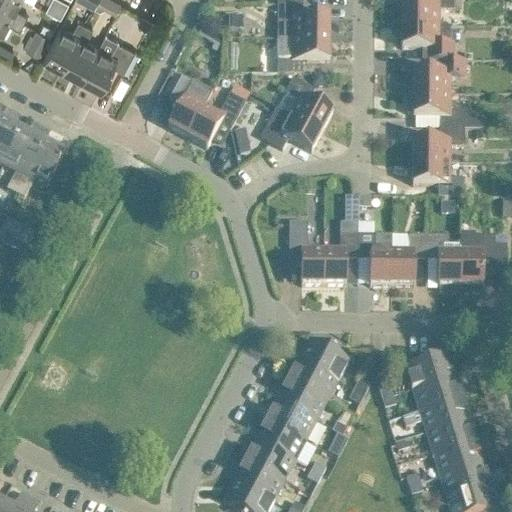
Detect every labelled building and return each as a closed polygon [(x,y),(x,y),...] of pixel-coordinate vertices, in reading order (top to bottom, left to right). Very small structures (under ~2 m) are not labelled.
[(16,11),(22,0),(0,0),(0,11),(24,24),(27,17),(16,11)] [(60,20),(68,5),(58,0),(51,0),(45,12),(60,20)] [(97,5),(99,0),(78,0),(95,9),(97,5)] [(121,6),(109,0),(99,0),(97,5),(116,15),(121,6)] [(276,0),(277,10),(302,10),(302,0),(276,0)] [(459,0),(427,0),(428,8),(401,8),(401,31),(438,30),(438,14),(460,15),(459,0)] [(302,22),(302,10),(277,10),(276,44),(328,44),(328,22),(302,22)] [(24,24),(0,11),(0,36),(2,38),(8,26),(20,32),(24,24)] [(145,20),(140,28),(150,34),(155,25),(145,20)] [(62,71),(85,27),(78,23),(72,34),(60,28),(43,60),(62,71)] [(48,39),(50,39),(54,32),(43,26),(39,34),(48,39)] [(81,81),(98,49),(86,42),(93,31),(85,27),(62,71),(81,81)] [(452,48),(449,48),(449,31),(438,31),(438,30),(401,31),(401,53),(427,53),(427,65),(439,65),(452,66),(452,65),(452,48)] [(38,58),(48,39),(39,34),(36,32),(25,51),(38,58)] [(215,56),(223,43),(203,32),(198,40),(213,49),(211,54),(215,56)] [(124,74),(135,54),(116,43),(105,36),(98,49),(81,81),(100,91),(113,68),(124,74)] [(328,67),(328,44),(276,44),(276,78),(301,78),(301,66),(328,67)] [(0,54),(11,60),(13,55),(0,48),(0,54)] [(230,78),(231,51),(223,51),(222,78),(230,78)] [(464,65),(452,65),(452,66),(439,65),(439,77),(413,77),(412,99),(412,100),(449,100),(450,83),(464,83),(464,65)] [(324,91),(324,79),(311,79),(311,91),(324,91)] [(187,143),(204,110),(211,97),(197,90),(181,81),(169,103),(180,109),(167,132),(187,143)] [(285,99),(277,113),(321,137),(332,118),(309,105),(314,95),(292,83),(284,98),(285,99)] [(230,136),(241,114),(245,107),(229,98),(219,118),(204,110),(187,143),(207,153),(219,130),(230,136)] [(449,116),(449,100),(412,100),(412,99),(407,99),(407,100),(407,119),(412,119),(412,122),(438,122),(438,133),(464,133),(464,117),(464,116),(449,116)] [(321,137),(277,113),(276,113),(259,143),(282,155),(287,145),(311,157),(321,137)] [(464,133),(484,133),(484,124),(474,124),(474,117),(464,117),(464,133)] [(0,168),(3,170),(20,137),(0,125),(0,168)] [(468,138),(464,138),(464,133),(438,133),(438,145),(412,145),(412,168),(449,168),(449,151),(468,151),(468,138)] [(15,199),(42,148),(20,137),(3,170),(16,176),(6,194),(15,199)] [(247,145),(235,147),(238,159),(249,157),(247,145)] [(64,160),(42,148),(15,199),(24,203),(33,186),(46,193),(64,160)] [(449,184),(449,168),(412,168),(412,190),(438,190),(438,202),(463,202),(463,184),(449,184)] [(357,212),(370,212),(370,202),(357,202),(357,212)] [(439,215),(448,215),(449,204),(439,204),(439,215)] [(511,223),(511,205),(502,206),(502,223),(511,223)] [(0,221),(0,236),(25,249),(32,239),(0,221)] [(322,291),(323,253),(306,253),(307,227),(289,227),(288,264),(300,264),(300,290),(322,291)] [(357,239),(357,228),(339,227),(339,254),(323,253),(322,291),(345,291),(345,264),(357,265),(357,239)] [(482,242),(476,242),(473,238),(463,238),(460,242),(460,249),(459,298),(479,298),(479,292),(482,292),(482,266),(506,266),(506,249),(498,249),(498,241),(494,241),(494,240),(482,240),(482,242)] [(391,240),(357,239),(357,265),(368,265),(368,291),(391,291),(391,240)] [(413,265),(425,265),(425,240),(391,240),(391,291),(413,291),(413,265)] [(459,298),(460,249),(443,249),(443,240),(425,240),(425,265),(437,265),(437,292),(439,292),(439,298),(459,298)] [(0,300),(11,279),(2,275),(0,273),(0,300)] [(337,387),(348,366),(309,345),(298,366),(337,387)] [(454,382),(447,359),(404,372),(412,395),(454,382)] [(337,387),(298,366),(287,386),(326,407),(337,387)] [(461,403),(454,382),(412,395),(418,417),(461,403)] [(366,396),(369,390),(359,384),(355,391),(366,396)] [(326,407),(287,386),(276,406),(316,427),(326,407)] [(379,400),(391,396),(389,389),(377,393),(379,400)] [(362,403),(366,396),(355,391),(352,397),(362,403)] [(393,403),(391,396),(379,400),(382,407),(393,403)] [(362,403),(352,397),(348,404),(359,409),(362,403)] [(395,410),(393,403),(382,407),(384,414),(395,410)] [(461,403),(418,417),(402,422),(404,431),(421,426),(425,438),(468,425),(461,403)] [(316,427),(276,406),(266,426),(305,447),(316,427)] [(474,447),(468,425),(425,438),(432,460),(474,447)] [(305,447),(266,426),(255,446),(294,467),(305,447)] [(342,441),(347,433),(336,427),(331,435),(342,441)] [(338,449),(342,441),(331,435),(327,443),(338,449)] [(409,453),(406,444),(394,448),(397,457),(409,453)] [(294,467),(255,446),(244,466),(284,487),(294,467)] [(481,469),(474,447),(432,460),(438,482),(481,469)] [(342,454),(332,448),(326,458),(337,463),(342,454)] [(403,469),(400,461),(393,464),(396,471),(403,469)] [(284,487),(244,466),(234,486),(273,507),(284,487)] [(321,481),(325,473),(315,467),(310,476),(321,481)] [(488,490),(481,469),(438,482),(445,503),(488,490)] [(317,489),(321,481),(310,476),(306,483),(317,489)] [(405,483),(408,491),(419,488),(417,479),(405,483)] [(231,511),(270,511),(273,507),(234,486),(222,507),(231,511)] [(422,496),(419,488),(408,491),(411,500),(422,496)] [(494,511),(488,490),(445,503),(447,511),(494,511)] [(0,511),(25,511),(30,503),(21,498),(13,511),(10,511),(2,507),(0,511)] [(36,511),(39,508),(30,503),(25,511),(36,511)]
